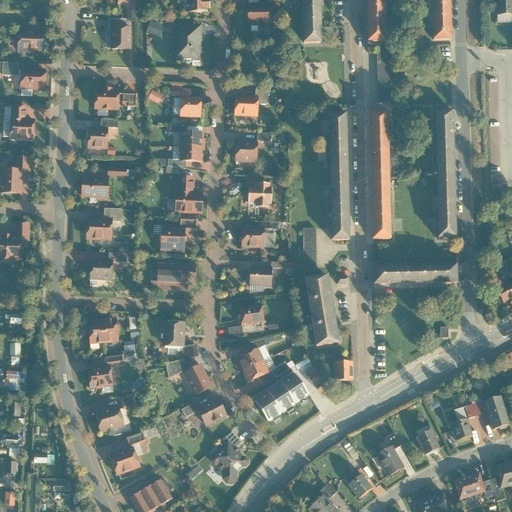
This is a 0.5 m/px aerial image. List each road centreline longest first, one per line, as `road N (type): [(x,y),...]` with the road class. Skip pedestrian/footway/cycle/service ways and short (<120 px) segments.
road 1 (residential): [(366,405),(355,0)]
road 2 (residential): [(469,351),(459,0)]
road 3 (residential): [(207,306),(218,78)]
road 4 (residential): [(105,511),(66,399),(55,303)]
road 5 (tertiary): [(366,405),(294,452),(243,511)]
road 6 (residential): [(511,444),(437,470),(371,511)]
road 7 (residential): [(65,72),(218,78)]
road 8 (residential): [(55,303),(207,306)]
road 9 (residential): [(59,211),(65,72)]
road 10 (residential): [(249,424),(220,381),(207,306)]
